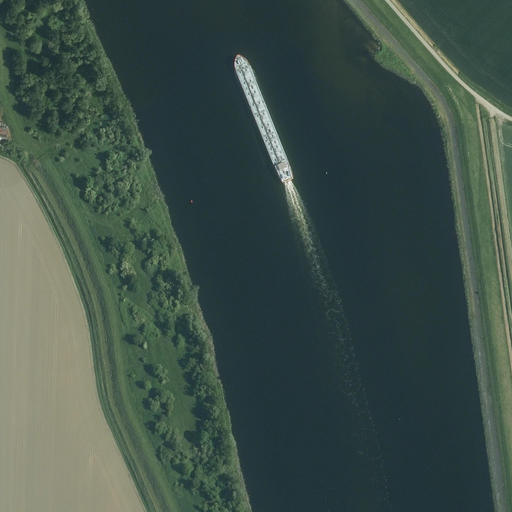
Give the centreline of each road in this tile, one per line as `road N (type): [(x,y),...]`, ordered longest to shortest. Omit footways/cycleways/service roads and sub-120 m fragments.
road 1 (unclassified): [(511,119),(454,76),(386,0)]
road 2 (track): [(491,107),(511,265)]
